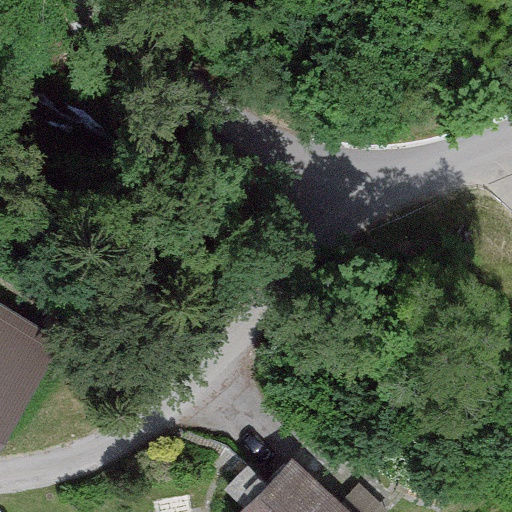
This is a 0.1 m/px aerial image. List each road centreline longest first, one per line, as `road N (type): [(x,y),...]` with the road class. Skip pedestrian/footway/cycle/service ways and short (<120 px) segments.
road 1 (residential): [(0,467),(50,460),(137,423),(304,264),(402,185),(511,142)]
road 2 (track): [(402,185),(346,168),(85,0)]
